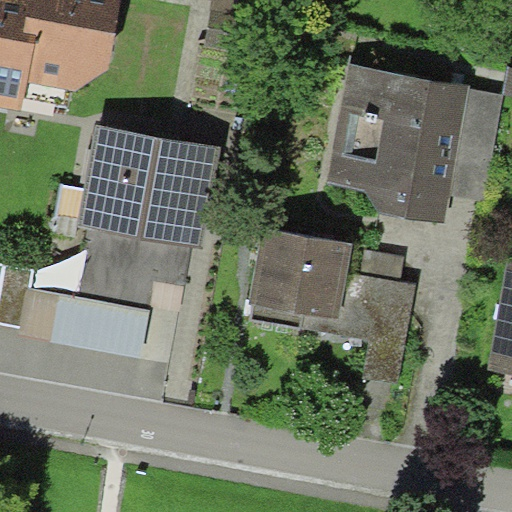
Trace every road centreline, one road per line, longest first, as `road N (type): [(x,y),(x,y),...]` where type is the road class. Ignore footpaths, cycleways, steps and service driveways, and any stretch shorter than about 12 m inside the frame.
road 1 (residential): [(0,400),(402,473)]
road 2 (residential): [(402,473),(405,258)]
